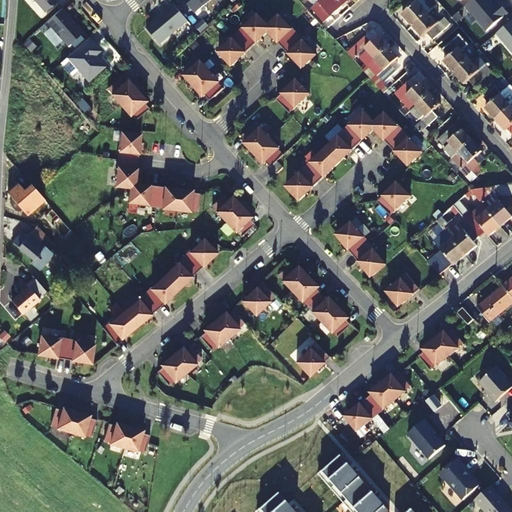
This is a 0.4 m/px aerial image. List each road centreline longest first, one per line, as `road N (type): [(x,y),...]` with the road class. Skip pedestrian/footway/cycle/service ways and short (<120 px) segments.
road 1 (residential): [(105,396),(111,375),(296,231)]
road 2 (residential): [(511,163),(368,6)]
road 3 (residential): [(247,443),(301,414),(399,339)]
road 4 (residential): [(105,396),(223,428),(247,443)]
road 5 (residential): [(296,231),(399,339)]
road 6 (residential): [(110,24),(209,134)]
road 7 (residential): [(399,339),(511,249)]
